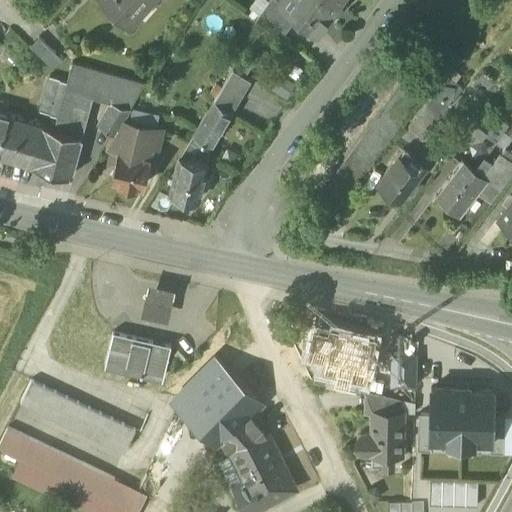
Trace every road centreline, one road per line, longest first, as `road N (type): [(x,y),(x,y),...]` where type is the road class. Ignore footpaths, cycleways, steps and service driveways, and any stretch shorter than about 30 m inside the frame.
road 1 (residential): [(229,261),(232,227),(400,0)]
road 2 (residential): [(229,261),(361,511)]
road 3 (tertiary): [(464,314),(229,261)]
road 4 (tertiary): [(229,261),(0,206)]
